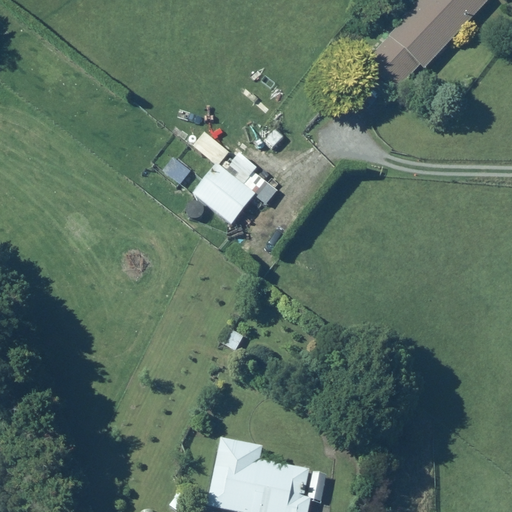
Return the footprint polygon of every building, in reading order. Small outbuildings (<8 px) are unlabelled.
[(419,0),(365,63),(398,92),(421,65),(428,71),(489,0),(419,0)] [(222,160),(194,195),(234,228),(258,199),(269,208),(280,194),(267,183),(271,179),(241,155),(231,167),(222,160)] [(174,159),(164,173),(183,187),(193,173),(174,159)] [(233,329),(221,345),(233,353),(245,338),(233,329)] [(263,448),(221,440),(208,509),(222,511),(308,511),(310,504),(320,506),(326,473),(260,460),(263,448)] [(178,490),(166,505),(175,511),(185,511),(194,502),(178,490)]
